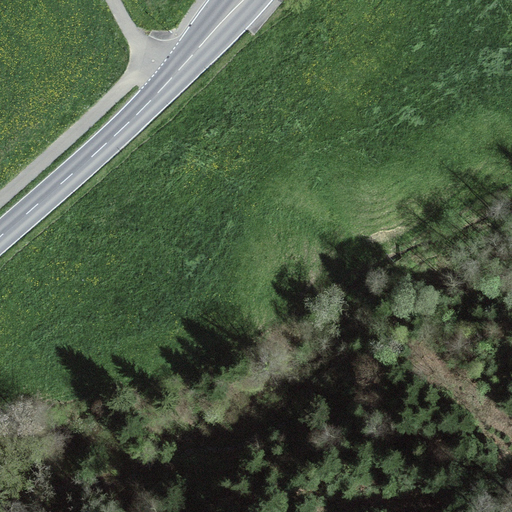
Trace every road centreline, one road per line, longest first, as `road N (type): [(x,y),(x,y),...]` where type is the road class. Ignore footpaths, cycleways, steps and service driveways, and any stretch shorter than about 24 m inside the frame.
road 1 (secondary): [(0,237),(168,81),(241,0)]
road 2 (track): [(147,59),(0,199)]
